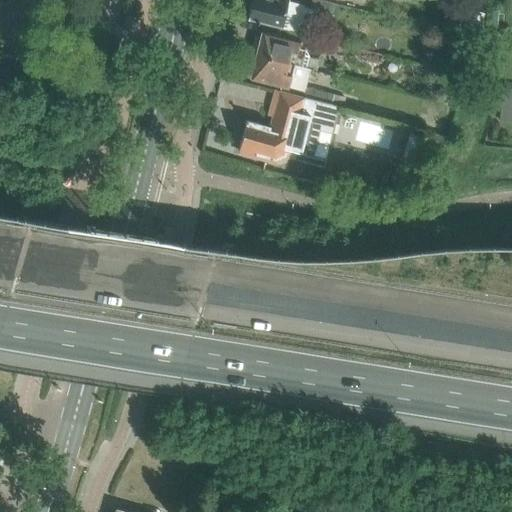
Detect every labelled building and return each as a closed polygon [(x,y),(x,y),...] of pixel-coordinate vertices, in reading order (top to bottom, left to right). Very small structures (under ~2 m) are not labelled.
[(302,5),(283,0),(251,0),(251,4),(247,5),(245,13),(248,16),(247,20),(302,33),(306,17),(300,15),(302,5)] [(308,8),(313,9),(333,14),(336,4),(320,0),(309,0),(308,7),(308,8)] [(486,14),(484,13),(465,7),(457,34),(476,40),(478,40),(486,14)] [(300,43),(263,33),(262,37),(258,36),(253,54),(253,55),(305,68),(309,55),(305,50),(298,48),(300,43)] [(331,41),(316,37),(313,49),(328,52),(331,41)] [(471,57),(476,41),(468,39),(463,54),(471,57)] [(253,55),(249,73),(253,74),(252,78),(288,88),(304,92),(310,69),(305,68),(253,55),(252,55),(253,55)] [(438,101),(443,102),(447,100),(448,95),(445,91),(441,90),(437,93),(436,97),(438,101)] [(276,164),(281,164),(285,162),(288,158),(307,163),(319,119),(328,122),(333,105),(279,91),(269,127),(247,121),(239,151),(259,156),(258,159),(276,164)] [(429,153),(442,156),(447,136),(434,133),(429,153)]
